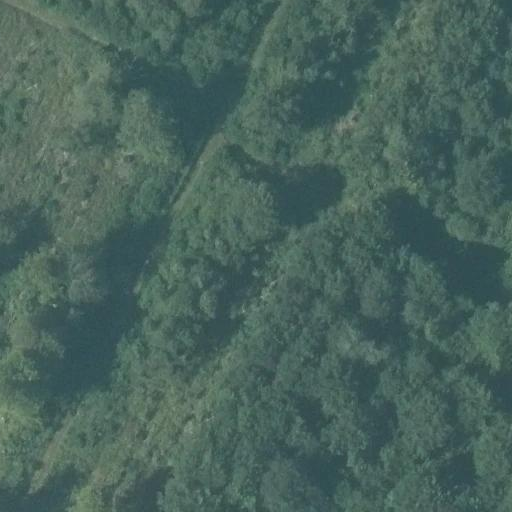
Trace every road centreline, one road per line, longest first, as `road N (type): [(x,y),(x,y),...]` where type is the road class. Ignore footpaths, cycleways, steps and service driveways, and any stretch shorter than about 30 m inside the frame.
road 1 (track): [(15,511),(277,0)]
road 2 (track): [(207,138),(511,296)]
road 3 (track): [(3,0),(222,110)]
